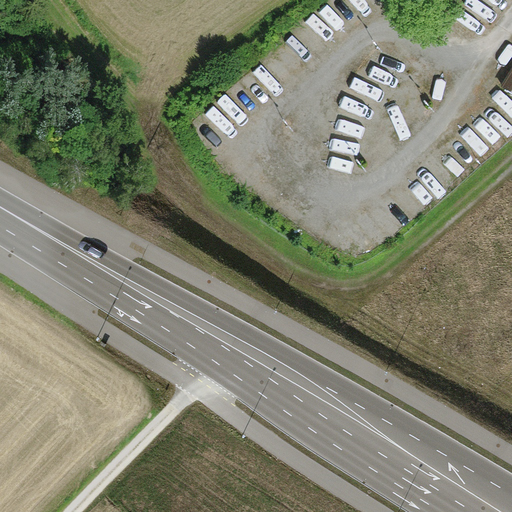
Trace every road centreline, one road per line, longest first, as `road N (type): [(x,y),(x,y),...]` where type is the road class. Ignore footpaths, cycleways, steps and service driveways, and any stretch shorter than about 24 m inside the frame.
road 1 (primary): [(502,511),(0,211)]
road 2 (track): [(221,337),(191,388),(70,511)]
